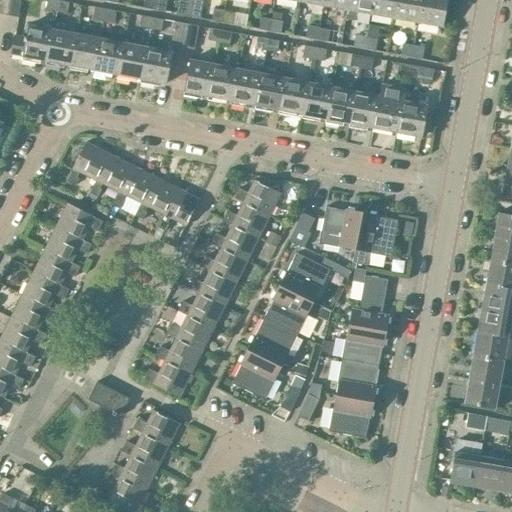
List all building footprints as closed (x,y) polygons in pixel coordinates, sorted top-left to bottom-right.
[(0,0),(0,14),(6,15),(8,0),(0,0)] [(8,0),(6,15),(18,18),(21,0),(8,0)] [(56,12),(58,0),(46,0),(45,10),(56,12)] [(68,2),(58,0),(56,12),(66,14),(68,2)] [(154,10),(155,0),(130,0),(130,5),(154,10)] [(167,0),(155,0),(154,10),(165,12),(167,0)] [(188,16),(190,0),(177,0),(176,14),(188,16)] [(190,0),(188,16),(200,18),(202,0),(190,0)] [(324,0),(323,5),(347,9),(348,0),(324,0)] [(345,16),(345,19),(353,21),(355,11),(370,14),(372,0),(348,0),(347,9),(345,16)] [(372,0),(370,14),(394,18),(397,0),(372,0)] [(397,0),(394,18),(418,22),(421,0),(397,0)] [(421,0),(418,22),(441,26),(446,0),(421,0)] [(103,20),(105,9),(94,7),(92,19),(103,20)] [(222,22),(224,10),(213,8),(211,20),(222,22)] [(116,11),(105,9),(103,20),(114,22),(116,11)] [(235,12),(224,10),(222,22),(233,24),(235,12)] [(150,29),(153,17),(141,15),(139,27),(150,29)] [(163,19),(153,17),(150,29),(161,31),(163,19)] [(270,31),(272,19),(260,17),(258,29),(270,31)] [(282,21),(272,19),(270,31),(280,33),(282,21)] [(182,48),(186,23),(174,21),(170,45),(182,48)] [(198,26),(186,23),(182,48),(194,50),(198,26)] [(14,35),(10,54),(22,56),(21,60),(40,64),(40,63),(38,62),(38,59),(46,61),(47,61),(53,29),(28,24),(26,37),(14,35)] [(317,40),(319,28),(307,26),(306,38),(317,40)] [(218,42),(221,30),(210,28),(208,40),(218,42)] [(329,30),(319,28),(317,40),(327,42),(329,30)] [(47,61),(46,65),(63,68),(63,67),(61,67),(62,64),(69,65),(70,65),(76,34),(53,29),(47,61)] [(231,32),(221,30),(218,42),(229,44),(231,32)] [(69,65),(69,69),(87,73),(87,72),(85,71),(86,68),(93,70),(94,70),(100,38),(76,34),(70,65),(69,65)] [(364,48),(366,36),(354,34),(352,46),(364,48)] [(377,38),(366,36),(364,48),(375,50),(377,38)] [(266,51),(268,39),(256,37),(254,49),(266,51)] [(94,70),(93,74),(110,77),(110,76),(109,76),(109,73),(117,74),(123,43),(100,38),(94,70)] [(278,41),(268,39),(266,51),(276,53),(278,41)] [(117,74),(117,78),(134,82),(134,81),(132,80),(133,77),(141,79),(147,47),(123,43),(117,74)] [(400,55),(411,57),(413,45),(402,43),(400,55)] [(313,59),(315,47),(304,45),(302,57),(313,59)] [(413,45),(411,57),(422,59),(424,47),(413,45)] [(141,79),(141,83),(157,86),(158,85),(156,85),(156,82),(165,84),(171,52),(147,47),(141,79)] [(325,49),(315,47),(313,59),(324,61),(325,49)] [(360,68),(362,56),(351,54),(349,66),(360,68)] [(373,58),(362,56),(360,68),(371,70),(373,58)] [(184,91),(183,95),(201,99),(201,98),(199,97),(200,94),(207,96),(208,96),(212,73),(214,65),(189,60),(187,72),(184,91)] [(397,74),(407,76),(409,65),(399,63),(397,74)] [(207,96),(207,100),(225,103),(225,102),(223,102),(223,99),(231,100),(232,100),(237,73),(238,69),(214,65),(212,73),(208,96),(207,96)] [(409,65),(407,76),(432,81),(434,69),(409,65)] [(231,100),(230,104),(248,108),(248,107),(246,106),(247,103),(254,105),(255,105),(261,74),(256,73),(238,69),(237,73),(232,100),(231,100)] [(254,105),(254,109),(272,112),(272,111),(270,111),(271,108),(274,109),(278,109),(279,110),(285,78),(261,74),(255,105),(254,105)] [(278,109),(277,113),(295,117),(296,116),(294,115),(294,113),(302,114),(303,114),(308,83),(285,78),(279,110),(278,109)] [(302,114),(301,118),(319,121),(319,120),(317,120),(318,117),(325,119),(326,119),(332,87),(308,83),(303,114),(302,114)] [(372,128),(372,132),(390,135),(390,134),(388,134),(389,131),(396,132),(402,101),(403,101),(405,89),(381,84),(379,96),(373,128),(372,128)] [(325,119),(325,122),(343,126),(343,125),(341,124),(341,122),(349,123),(355,92),(332,87),(326,119),(325,119)] [(349,123),(348,127),(366,131),(366,129),(364,129),(365,126),(372,128),(373,128),(379,96),(355,92),(349,123)] [(396,132),(395,136),(413,140),(414,139),(412,138),(412,135),(420,137),(421,137),(427,106),(403,101),(402,101),(396,132)] [(95,180),(109,153),(86,141),(72,168),(73,169),(67,181),(75,185),(79,178),(77,177),(79,172),(95,180)] [(131,165),(109,153),(95,180),(96,180),(90,192),(98,196),(101,189),(99,188),(102,183),(118,191),(131,165)] [(154,176),(131,165),(118,191),(112,204),(120,208),(124,201),(122,200),(124,195),(140,203),(154,176)] [(511,198),(511,173),(506,172),(501,197),(511,198)] [(176,187),(154,176),(140,203),(141,203),(135,215),(143,219),(146,212),(144,211),(147,206),(163,214),(176,187)] [(242,202),(269,215),(280,192),(254,179),(247,192),(239,187),(234,197),(243,201),(242,202)] [(176,187),(163,214),(157,227),(165,231),(169,224),(167,223),(170,218),(186,226),(199,199),(176,187)] [(258,238),(269,215),(242,202),(236,214),(227,210),(222,220),(231,224),(231,225),(258,238)] [(56,226),(91,244),(82,239),(89,227),(97,231),(102,221),(93,217),(94,216),(67,203),(56,226)] [(342,246),(355,249),(362,212),(346,209),(346,210),(326,206),(318,243),(341,247),(342,246)] [(362,212),(355,249),(352,262),(367,265),(369,253),(390,257),(398,220),(377,216),(377,215),(362,212)] [(511,215),(498,212),(493,237),(511,240),(511,215)] [(247,260),(258,238),(231,225),(225,237),(216,233),(211,242),(220,247),(247,260)] [(56,226),(45,249),(80,266),(71,262),(77,249),(86,253),(91,244),(56,226)] [(511,240),(493,237),(489,261),(511,265),(511,240)] [(235,283),(247,260),(220,247),(214,260),(205,255),(200,265),(209,269),(209,270),(235,283)] [(45,249),(33,271),(60,284),(66,271),(75,276),(80,266),(45,249)] [(286,271),(279,285),(312,302),(318,290),(319,290),(330,269),(329,269),(333,262),(322,256),(318,263),(296,252),(287,271),(286,271)] [(511,265),(489,261),(484,284),(511,289),(511,265)] [(224,306),(235,283),(209,270),(203,282),(194,278),(189,288),(198,292),(197,292),(224,306)] [(33,271),(22,293),(48,307),(55,294),(64,298),(69,289),(60,284),(33,271)] [(348,324),(386,331),(388,316),(381,314),(388,279),(365,275),(358,310),(351,309),(348,324)] [(511,289),(484,284),(480,307),(511,313),(511,312),(511,289)] [(273,299),(264,318),(297,335),(307,314),(306,313),(312,302),(279,285),(272,299),(273,299)] [(213,328),(224,306),(197,292),(191,305),(182,300),(177,310),(186,315),(213,328)] [(22,293),(11,316),(37,329),(44,316),(53,321),(57,311),(48,307),(22,293)] [(480,307),(476,331),(507,337),(511,313),(480,307)] [(323,309),(318,317),(327,321),(330,312),(323,309)] [(202,351),(213,328),(186,315),(180,328),(171,323),(166,333),(175,337),(202,351)] [(11,316),(0,337),(0,338),(26,352),(32,339),(41,343),(46,334),(37,329),(11,316)] [(253,335),(246,349),(280,366),(286,355),(287,355),(297,335),(264,318),(255,336),(253,335)] [(345,337),(341,360),(378,366),(382,346),(383,346),(386,331),(348,324),(346,337),(345,337)] [(476,331),(471,355),(503,361),(507,337),(476,331)] [(190,373),(202,351),(175,337),(169,350),(160,346),(155,356),(164,360),(190,373)] [(0,338),(0,366),(15,374),(21,361),(30,366),(35,356),(26,352),(0,338)] [(274,378),(280,366),(246,349),(239,364),(241,364),(231,383),(265,400),(275,379),(274,378)] [(471,355),(467,378),(499,384),(503,361),(471,355)] [(190,373),(164,360),(158,373),(149,368),(144,378),(153,383),(152,383),(179,397),(190,373)] [(338,382),(336,395),(373,402),(376,387),(374,386),(378,366),(341,360),(337,382),(338,382)] [(298,364),(295,373),(304,376),(306,366),(298,364)] [(15,374),(0,366),(0,395),(3,397),(10,384),(19,389),(24,379),(15,374)] [(295,376),(290,385),(299,389),(303,380),(295,376)] [(499,384),(467,378),(462,403),(494,409),(499,384)] [(87,399),(108,410),(118,391),(96,381),(87,399)] [(308,394),(318,399),(321,384),(310,382),(308,394)] [(289,385),(279,407),(290,412),(300,390),(299,389),(290,385),(289,385)] [(118,391),(108,410),(112,412),(111,414),(115,416),(116,413),(121,416),(130,398),(118,391)] [(308,394),(297,416),(308,421),(318,400),(308,394)] [(370,417),(373,402),(336,395),(333,408),(332,408),(328,431),(365,438),(369,417),(370,417)] [(141,432),(168,446),(179,422),(153,409),(146,422),(137,418),(132,427),(141,432)] [(467,413),(464,427),(483,431),(483,429),(485,416),(478,415),(467,413)] [(495,418),(485,416),(483,429),(493,431),(495,418)] [(156,468),(168,446),(141,432),(135,445),(126,440),(121,450),(130,455),(156,468)] [(473,487),(478,456),(455,452),(457,440),(444,438),(439,470),(450,472),(448,483),(473,487)] [(145,491),(156,468),(130,455),(123,468),(114,463),(109,473),(118,478),(145,491)] [(473,487),(497,492),(502,460),(478,456),(473,487)] [(497,492),(511,494),(511,461),(502,460),(497,492)] [(134,511),(145,491),(118,478),(112,491),(103,486),(98,496),(107,501),(128,511),(134,511)] [(0,511),(18,511),(8,507),(12,498),(3,493),(0,497),(0,511)]
